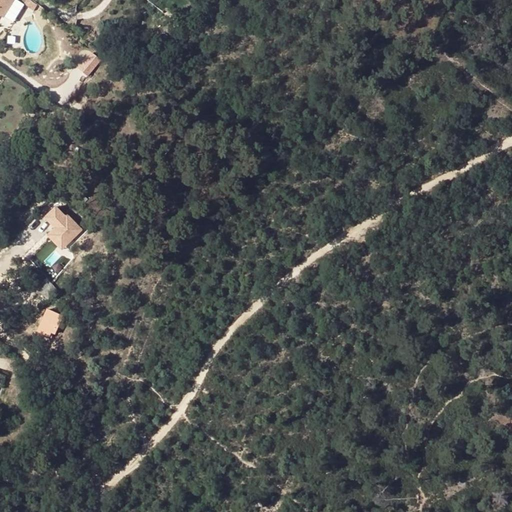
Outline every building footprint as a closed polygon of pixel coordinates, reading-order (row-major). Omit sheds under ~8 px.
[(0,0),(0,14),(3,16),(13,0),(0,0)] [(31,1),(28,7),(34,11),(37,4),(31,1)] [(93,62),(87,72),(96,78),(106,63),(99,58),(95,64),(93,62)] [(10,170),(3,180),(10,185),(17,175),(10,170)] [(41,217),(51,227),(44,234),(61,251),(81,231),(54,203),(41,217)] [(31,281),(36,287),(45,298),(57,288),(47,278),(34,265),(31,268),(37,276),(31,281)]
